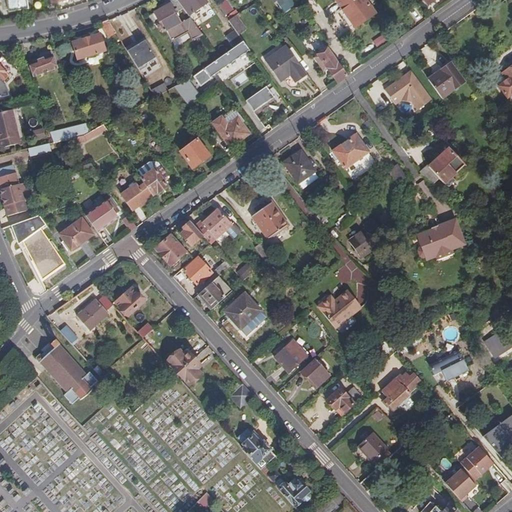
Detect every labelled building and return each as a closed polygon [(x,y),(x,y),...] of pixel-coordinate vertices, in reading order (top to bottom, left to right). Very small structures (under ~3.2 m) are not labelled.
[(9,0),(11,11),(34,6),(33,0),(9,0)] [(187,32),(188,31),(193,40),(203,35),(191,18),(180,24),(175,14),(184,9),(177,1),(176,0),(170,0),(169,1),(171,5),(154,14),(160,25),(158,28),(161,32),(164,31),(168,38),(174,40),(187,33),(187,32)] [(205,0),(178,0),(177,1),(184,9),(189,16),(207,2),(205,0)] [(275,0),(285,13),(297,5),(293,0),(275,0)] [(354,28),(375,13),(365,0),(336,0),(334,1),(354,28)] [(226,17),(228,20),(235,15),(239,13),(236,10),(230,14),(230,15),(226,17)] [(235,15),(228,20),(235,30),(239,34),(246,29),(235,15)] [(113,29),(108,20),(100,23),(112,42),(115,40),(119,46),(123,44),(113,29)] [(316,32),(311,25),(304,30),(309,37),(316,32)] [(239,34),(235,30),(229,34),(237,45),(244,41),(239,34)] [(106,51),(101,34),(73,43),(78,60),(106,51)] [(125,48),(139,70),(157,59),(153,52),(154,52),(146,39),(138,44),(136,41),(125,48)] [(244,41),(237,45),(221,57),(195,76),(199,82),(212,74),(213,76),(250,50),(244,41)] [(348,76),(327,45),(315,54),(316,56),(312,58),(322,72),(326,69),(337,84),(348,76)] [(307,77),(286,46),(265,61),(281,85),(291,79),(296,84),(307,77)] [(0,97),(9,95),(6,85),(2,81),(10,73),(15,77),(19,72),(1,56),(0,57),(0,97)] [(56,68),(52,56),(29,65),(34,77),(56,68)] [(449,63),(427,79),(441,97),(463,81),(449,63)] [(507,99),(511,95),(511,66),(502,74),(508,83),(500,89),(507,99)] [(413,74),(411,70),(403,77),(405,79),(413,74)] [(405,79),(403,77),(385,90),(395,104),(399,100),(412,102),(417,109),(432,99),(413,74),(405,79)] [(189,80),(175,87),(188,105),(200,95),(189,80)] [(274,97),(262,81),(241,96),(253,112),(274,97)] [(0,113),(0,144),(1,149),(21,144),(13,111),(0,113)] [(237,111),(224,120),(228,124),(238,117),(242,123),(244,121),(237,111)] [(228,124),(224,120),(222,117),(213,123),(231,147),(250,133),(242,123),(238,117),(228,124)] [(373,125),(369,119),(366,121),(363,123),(368,128),(370,126),(373,125)] [(89,126),(88,125),(50,134),(53,143),(71,139),(85,135),(92,131),(89,126)] [(97,128),(92,131),(85,135),(71,139),(73,145),(85,142),(107,130),(103,125),(97,128)] [(35,141),(45,137),(42,130),(32,134),(35,141)] [(339,144),(329,150),(344,169),(360,159),(363,164),(372,158),(368,152),(369,151),(355,132),(346,139),(342,141),(339,144)] [(192,168),(201,162),(197,157),(205,152),(196,139),(180,151),(192,168)] [(50,152),(48,145),(47,145),(42,146),(30,149),(28,149),(30,157),(50,152)] [(426,165),(419,171),(424,178),(433,183),(439,179),(443,184),(449,187),(455,181),(453,178),(466,166),(446,145),(425,164),(426,165)] [(318,171),(302,149),(283,162),(298,184),(299,184),(303,189),(319,178),(315,173),(318,171)] [(197,157),(201,162),(208,157),(205,152),(197,157)] [(91,163),(83,166),(88,172),(95,167),(91,163)] [(137,172),(145,182),(153,194),(157,192),(159,194),(168,187),(158,174),(161,171),(162,168),(158,164),(149,163),(137,172)] [(408,179),(397,164),(389,170),(399,186),(408,179)] [(0,170),(0,188),(1,190),(18,185),(13,166),(0,170)] [(64,171),(56,174),(64,186),(71,181),(64,171)] [(147,202),(155,197),(153,194),(145,182),(138,188),(135,184),(121,195),(131,210),(146,200),(147,202)] [(18,185),(1,190),(9,217),(23,212),(20,202),(23,200),(18,185)] [(86,215),(97,231),(117,217),(111,208),(115,206),(109,198),(86,215)] [(290,225),(273,200),(250,217),(269,238),(290,225)] [(191,227),(200,236),(203,241),(207,245),(208,246),(223,232),(230,240),(238,233),(231,225),(229,226),(215,210),(205,219),(200,224),(197,222),(191,227)] [(392,219),(384,214),(381,216),(378,220),(387,226),(389,222),(392,219)] [(123,219),(131,232),(137,227),(128,215),(123,219)] [(40,216),(13,227),(17,236),(40,227),(46,224),(40,216)] [(92,235),(81,219),(60,234),(71,250),(92,235)] [(450,248),(451,249),(464,245),(454,219),(435,226),(436,229),(434,230),(433,229),(415,236),(420,248),(418,249),(417,252),(419,257),(421,258),(423,257),(425,261),(435,257),(434,255),(450,248)] [(383,233),(373,220),(363,227),(365,230),(349,242),(360,257),(376,246),(372,241),(383,233)] [(191,227),(188,223),(180,230),(181,231),(178,235),(188,246),(200,236),(191,227)] [(65,262),(40,227),(23,241),(42,279),(65,262)] [(184,252),(174,240),(172,242),(168,237),(153,250),(168,266),(184,252)] [(196,247),(200,252),(207,245),(203,241),(196,247)] [(268,257),(257,245),(252,250),(262,262),(263,261),(268,257)] [(452,254),(451,249),(450,248),(434,255),(435,257),(436,260),(452,254)] [(269,256),(268,257),(263,261),(267,265),(272,260),(269,256)] [(209,274),(195,259),(181,271),(195,286),(209,274)] [(212,271),(217,276),(227,267),(222,261),(212,271)] [(242,281),(249,274),(242,266),(235,272),(242,281)] [(215,277),(195,296),(209,310),(229,293),(215,277)] [(142,303),(129,289),(114,303),(126,317),(142,303)] [(265,317),(242,292),(221,311),(244,336),(265,317)] [(328,305),(324,300),(314,307),(331,330),(358,310),(345,293),(331,303),(328,305)] [(111,306),(103,296),(96,303),(94,302),(76,318),(87,331),(106,314),(104,312),(111,306)] [(150,331),(151,330),(146,323),(135,332),(141,339),(150,331)] [(64,327),(58,333),(68,344),(75,339),(64,327)] [(511,348),(511,335),(507,327),(493,336),(505,353),(511,348)] [(163,345),(150,331),(141,339),(148,346),(152,343),(158,349),(163,345)] [(423,340),(418,334),(401,346),(405,352),(407,351),(408,352),(423,340)] [(505,353),(493,336),(484,342),(495,359),(505,353)] [(86,374),(52,338),(33,356),(66,392),(63,395),(71,404),(97,381),(88,372),(86,374)] [(305,357),(290,340),(271,356),(286,374),(305,357)] [(394,352),(384,341),(372,351),(385,364),(396,354),(394,352)] [(177,373),(193,359),(186,352),(182,356),(178,351),(166,362),(177,373)] [(468,371),(458,351),(429,366),(434,376),(440,372),(445,382),(468,371)] [(199,366),(193,359),(177,373),(187,385),(199,374),(195,370),(199,366)] [(327,375),(313,360),(299,373),(305,380),(307,379),(314,387),(327,375)] [(392,408),(421,382),(409,369),(401,377),(398,374),(379,391),(385,397),(383,399),(392,408)] [(232,392),(238,387),(235,383),(229,389),(232,392)] [(252,396),(241,385),(238,387),(232,392),(227,397),(238,409),(252,396)] [(359,397),(350,388),(342,395),(337,389),(324,401),(332,410),(335,408),(340,414),(359,397)] [(372,411),(377,416),(381,413),(376,407),(372,411)] [(511,418),(483,439),(499,457),(511,447),(511,418)] [(274,456),(268,450),(269,449),(261,441),(259,443),(245,429),(235,437),(244,447),(242,449),(260,469),(264,466),(274,456)] [(387,450),(372,433),(356,447),(372,463),(387,450)] [(463,467),(474,479),(493,463),(478,446),(459,463),(463,467)] [(412,469),(422,460),(411,448),(402,456),(412,469)] [(264,466),(260,469),(292,505),(300,498),(301,500),(305,500),(309,496),(309,495),(310,494),(300,482),(298,484),(295,480),(294,481),(291,478),(285,483),(281,483),(281,481),(277,476),(277,475),(273,470),(269,473),(264,466)] [(460,469),(475,485),(477,483),(474,479),(463,467),(460,469)] [(460,469),(444,484),(461,502),(467,496),(465,494),(475,485),(460,469)] [(206,492),(185,511),(203,511),(215,502),(206,492)] [(343,499),(337,492),(315,511),(331,511),(337,507),(336,505),(343,499)] [(457,511),(449,504),(440,511),(439,511),(434,506),(432,508),(427,503),(419,511),(457,511)]
